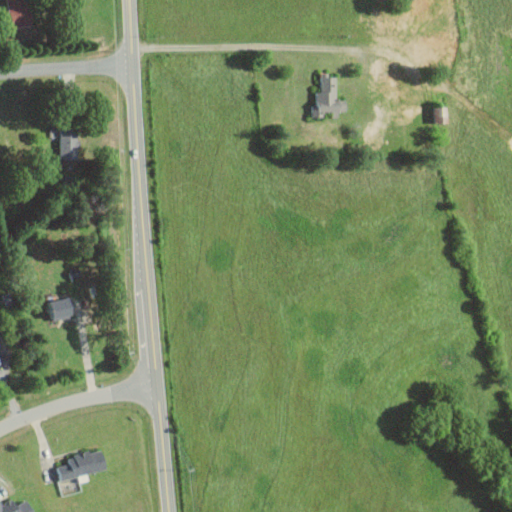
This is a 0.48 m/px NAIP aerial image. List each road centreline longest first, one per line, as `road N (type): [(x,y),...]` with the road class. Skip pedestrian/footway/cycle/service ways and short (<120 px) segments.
road 1 (tertiary): [(169,511),(130,0)]
road 2 (residential): [(158,390),(62,405),(0,430)]
road 3 (residential): [(134,67),(0,75)]
